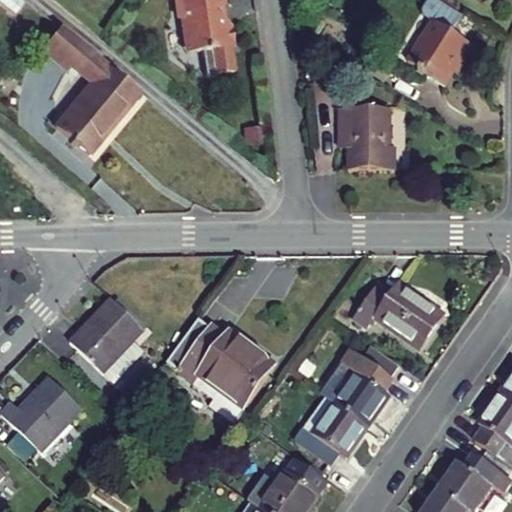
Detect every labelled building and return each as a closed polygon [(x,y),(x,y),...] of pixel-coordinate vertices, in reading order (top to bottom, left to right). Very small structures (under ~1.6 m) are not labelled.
[(227,0),(177,0),(179,16),(184,19),(186,48),(192,53),(236,49),(233,27),(227,21),(225,22),(224,7),(228,7),(227,0)] [(439,21),(413,63),(452,87),(470,59),(476,63),(484,48),(459,33),(468,19),(435,0),(429,10),(430,15),(439,21)] [(89,46),(68,73),(94,92),(101,83),(122,100),(87,142),(119,168),(167,109),(89,46)] [(401,106),(352,104),(352,124),(361,123),(360,168),(408,169),(407,147),(399,146),(401,106)] [(376,309),(422,343),(446,310),(399,275),(394,283),(382,275),(356,309),(369,318),(376,309)] [(65,332),(99,366),(141,322),(106,289),(95,302),(99,306),(81,325),(76,321),(65,332)] [(243,397),(275,354),(230,321),(225,327),(210,316),(177,360),(193,372),(199,364),(243,397)] [(356,367),(334,397),(366,420),(388,390),(383,386),(391,372),(353,345),(343,358),(356,367)] [(343,358),(322,389),(334,397),(356,367),(343,358)] [(121,391),(132,399),(153,371),(141,363),(121,391)] [(511,366),(495,391),(511,402),(511,366)] [(0,403),(0,412),(36,447),(80,401),(47,368),(34,381),(38,384),(16,405),(7,396),(0,403)] [(301,420),(312,428),(334,397),(322,389),(301,420)] [(471,440),(511,468),(511,449),(508,447),(511,441),(511,402),(495,391),(473,422),(480,428),(471,440)] [(292,433),(330,460),(339,448),(344,452),(366,420),(334,397),(312,428),(301,420),(292,433)] [(455,463),(438,488),(471,511),(473,511),(491,488),(505,498),(511,488),(511,486),(472,459),(465,469),(455,463)] [(259,500),(258,502),(272,511),(302,511),(320,488),(286,464),(277,475),(259,500)] [(249,493),(259,500),(277,475),(268,468),(249,493)] [(471,511),(438,488),(421,511),(471,511)] [(250,511),(272,511),(258,502),(250,511)]
